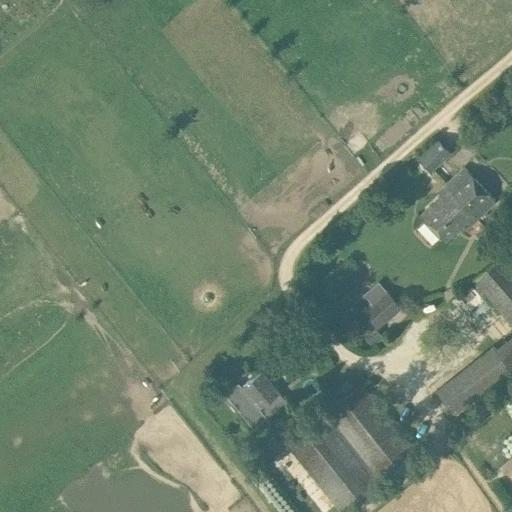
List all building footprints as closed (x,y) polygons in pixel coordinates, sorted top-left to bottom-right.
[(452,152),(437,136),(416,156),(431,172),(452,152)] [(497,199),(465,168),(445,185),(447,188),(421,215),(430,225),(445,240),(472,217),(476,220),(497,199)] [(317,256),(305,266),(314,276),(317,273),(314,269),(322,263),(317,256)] [(511,267),(503,257),(475,280),(511,325),(511,267)] [(402,308),(387,289),(357,313),(370,329),(366,331),(377,344),(385,337),(379,329),(402,308)] [(286,402),(262,371),(241,388),(266,419),(286,402)] [(415,450),(364,385),(284,448),(275,435),(266,442),(280,459),(292,449),(339,509),(415,450)]
